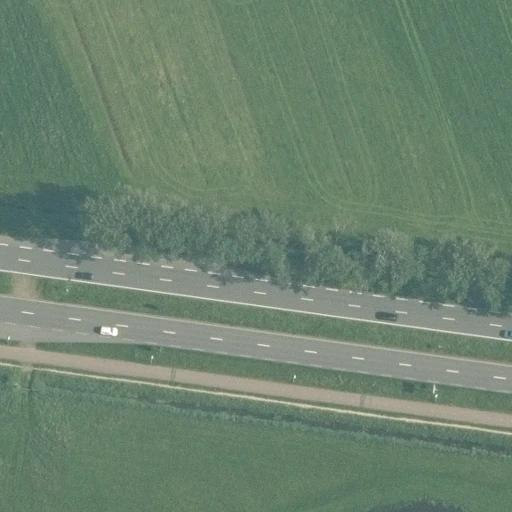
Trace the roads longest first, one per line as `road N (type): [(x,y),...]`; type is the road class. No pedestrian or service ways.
road 1 (secondary): [(511,327),(0,257)]
road 2 (secondary): [(0,308),(511,378)]
